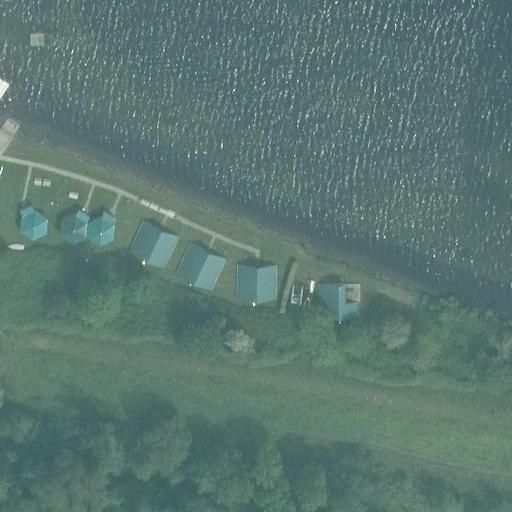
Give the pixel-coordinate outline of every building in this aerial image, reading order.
[(34,209),(30,204),(18,209),(20,217),(19,230),(31,240),(44,232),(45,217),(34,209)] [(111,214),(103,208),(101,214),(87,220),(88,215),(77,207),(74,213),(60,218),(59,234),(72,242),(85,236),(97,246),(112,240),(113,224),(116,217),(111,214)] [(143,220),(128,251),(163,268),(178,237),(160,228),(143,220)] [(207,250),(192,242),(175,274),(211,291),(225,259),(207,250)] [(256,265),(238,264),(236,300),(275,301),(276,266),(256,265)] [(316,283),(315,319),(357,320),(358,285),(316,283)]
